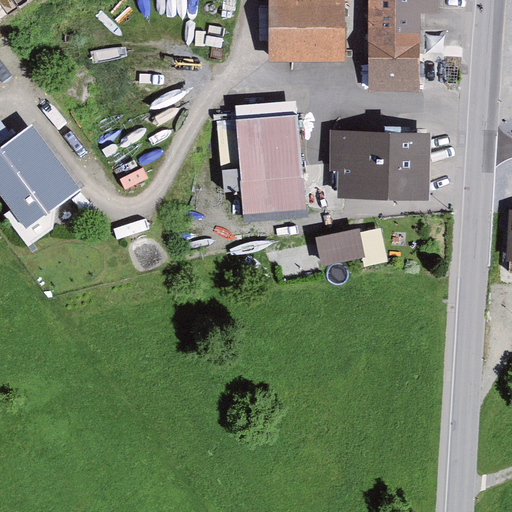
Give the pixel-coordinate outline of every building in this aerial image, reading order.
[(345,0),(270,0),(272,64),(346,63),(345,0)] [(372,0),(372,37),(420,38),(420,17),(440,17),(440,0),(372,0)] [(420,38),(372,37),(372,93),(420,93),(420,38)] [(237,109),(239,124),(298,119),(297,104),(237,109)] [(298,119),(239,124),(243,172),(224,173),(226,197),(244,195),(246,219),(306,213),(298,119)] [(0,122),(0,147),(12,139),(0,122)] [(79,193),(31,129),(0,152),(0,195),(28,232),(79,193)] [(429,205),(432,138),(332,133),(330,171),(340,172),(339,201),(429,205)] [(359,230),(313,239),(321,279),(388,265),(381,232),(361,236),(359,230)]
